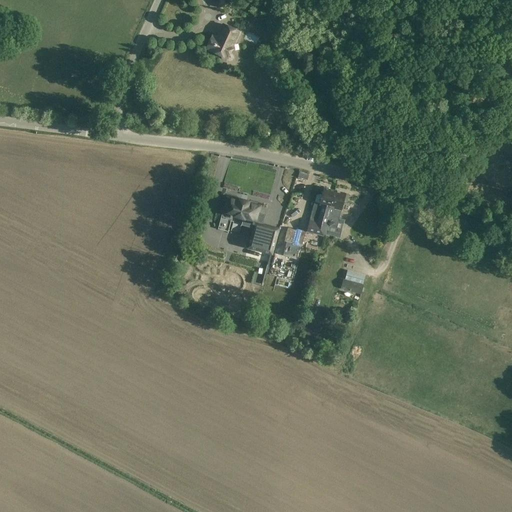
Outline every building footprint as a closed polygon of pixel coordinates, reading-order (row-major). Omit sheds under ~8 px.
[(240,31),(224,24),(218,37),(213,35),(207,48),(228,58),(240,31)] [(326,225),(335,190),(324,187),(320,204),(314,203),(310,219),(308,230),(324,235),(326,225)] [(349,194),(335,190),(326,225),(336,228),(341,210),(344,201),(347,202),(349,194)] [(221,219),(218,229),(223,230),(219,229),(221,219),(231,222),(233,222),(231,231),(232,231),(239,233),(242,224),(253,228),(248,247),(270,253),(271,253),(278,229),(271,227),(275,210),(260,206),(249,203),(249,202),(248,202),(239,199),(238,199),(238,200),(227,197),(223,211),(221,219)] [(291,228),(288,227),(284,241),(302,245),(305,232),(291,228)] [(365,275),(347,270),(345,280),(343,279),(340,288),(362,294),(364,285),(362,285),(365,275)]
